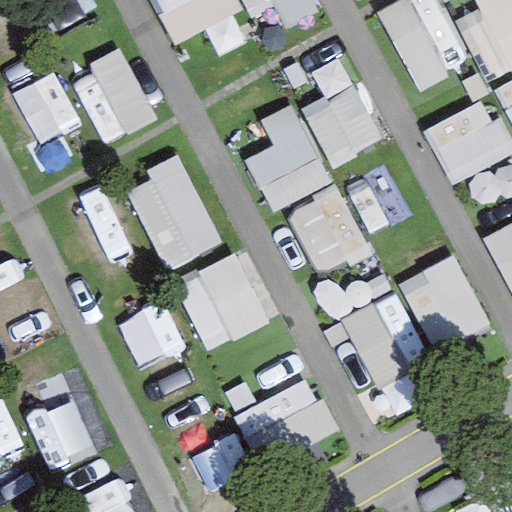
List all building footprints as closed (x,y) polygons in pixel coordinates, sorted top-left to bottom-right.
[(163,0),(180,44),(246,20),(238,0),(163,0)] [(249,0),(258,16),(284,4),(295,26),(326,11),(320,0),(249,0)] [(471,71),(439,0),(411,0),(389,10),(425,91),(471,71)] [(511,0),(486,0),(496,16),(473,29),(503,81),(511,75),(511,0)] [(115,146),(168,119),(132,52),(80,79),(115,146)] [(341,165),(393,136),(350,60),(325,75),(336,95),(309,110),(341,165)] [(271,118),(283,144),(255,156),(278,209),(338,183),(304,104),(271,118)] [(460,184),(507,163),(480,104),(433,126),(460,184)] [(174,270),(231,243),(191,157),(133,184),(174,270)] [(347,185),(295,214),(329,274),(381,246),(347,185)] [(511,272),(511,225),(496,232),(511,272)] [(210,348),(277,325),(254,254),(186,277),(210,348)] [(462,254),(409,282),(446,353),(499,325),(462,254)] [(138,319),(161,372),(205,353),(182,300),(138,319)] [(37,413),(83,398),(67,350),(21,365),(37,413)] [(269,464),(344,433),(322,380),(246,411),(269,464)] [(206,497),(256,473),(234,427),(184,451),(206,497)] [(157,511),(143,477),(82,502),(86,511),(157,511)] [(473,511),(511,511),(511,500),(474,500),(473,511)]
